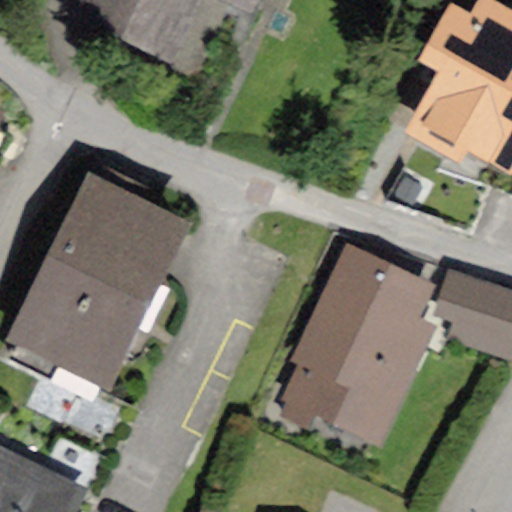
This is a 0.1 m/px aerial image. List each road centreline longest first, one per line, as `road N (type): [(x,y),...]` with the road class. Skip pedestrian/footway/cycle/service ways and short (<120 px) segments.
road 1 (residential): [(511,276),(299,204),(65,110)]
road 2 (residential): [(65,110),(0,245)]
